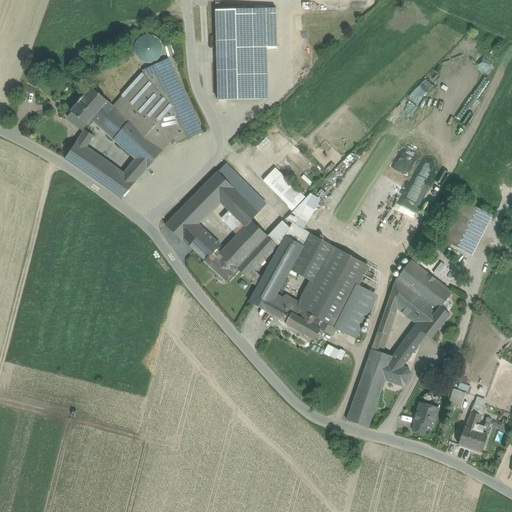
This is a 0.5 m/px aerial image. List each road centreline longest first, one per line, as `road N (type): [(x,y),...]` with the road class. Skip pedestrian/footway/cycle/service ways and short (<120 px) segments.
road 1 (residential): [(511,495),(453,462),(300,408),(150,229)]
road 2 (residential): [(150,229),(222,153),(196,94),(186,0)]
road 3 (track): [(0,374),(54,160)]
road 4 (residential): [(150,229),(0,130)]
